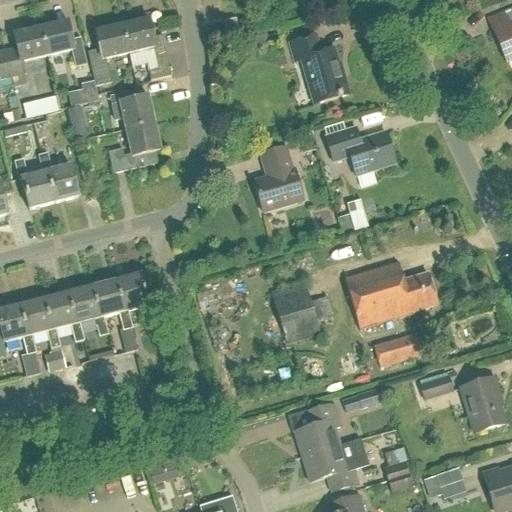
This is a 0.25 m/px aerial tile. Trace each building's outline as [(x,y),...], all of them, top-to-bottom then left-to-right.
[(511,13),(489,24),(506,64),(511,61),(511,13)] [(235,21),(224,23),(225,30),(237,28),(235,21)] [(149,23),(121,29),(128,58),(153,52),(157,71),(147,74),(150,84),(170,80),(161,39),(153,41),(149,23)] [(164,24),(164,34),(181,33),(181,23),(164,24)] [(67,26),(40,32),(46,60),(70,55),(74,71),(86,69),(80,42),(71,44),(67,26)] [(104,63),(128,58),(121,29),(94,36),(98,53),(90,55),(99,95),(107,93),(106,85),(109,84),(104,63)] [(46,60),(40,32),(13,38),(16,52),(4,55),(10,82),(25,79),(22,66),(46,60)] [(320,56),(315,38),(288,46),(294,65),(300,63),(313,108),(349,98),(344,79),(341,80),(333,52),(320,56)] [(0,84),(10,82),(4,55),(0,55),(0,84)] [(27,86),(25,79),(11,82),(13,89),(27,86)] [(93,83),(80,86),(82,92),(84,106),(98,103),(93,83)] [(126,134),(154,127),(148,100),(129,104),(127,96),(110,100),(112,112),(120,110),(126,134)] [(81,110),(68,113),(72,128),(85,125),(81,110)] [(20,122),(18,115),(17,112),(9,114),(12,124),(20,122)] [(154,127),(126,134),(131,158),(123,160),(122,153),(109,156),(114,178),(149,170),(146,157),(160,154),(154,127)] [(359,144),(355,131),(325,140),(333,165),(349,160),(355,179),(395,167),(385,136),(359,144)] [(292,173),(285,150),(259,158),(266,181),(253,185),(262,216),(303,204),(294,173),(292,173)] [(45,176),(52,207),(77,201),(70,170),(50,174),(46,158),(37,160),(41,176),(45,176)] [(27,214),(52,207),(45,176),(41,176),(26,180),(22,164),(13,166),(17,183),(17,185),(20,184),(27,214)] [(363,203),(349,207),(357,233),(371,229),(363,203)] [(403,283),(398,265),(345,280),(345,279),(344,279),(359,333),(361,332),(360,331),(413,316),(413,314),(437,307),(428,276),(403,283)] [(124,315),(128,314),(143,310),(147,327),(156,325),(152,307),(148,308),(141,277),(116,284),(124,315)] [(124,315),(116,284),(92,290),(100,321),(104,320),(119,316),(123,333),(132,331),(128,314),(124,315)] [(308,307),(302,285),(270,294),(286,348),(317,339),(312,322),(330,317),(325,302),(308,307)] [(76,327),(79,326),(95,322),(99,340),(108,337),(104,320),(100,321),(92,290),(68,296),(76,327)] [(68,296),(43,302),(51,334),(55,333),(70,329),(75,346),(83,344),(79,326),(76,327),(68,296)] [(51,334),(43,302),(19,309),(27,340),(31,339),(45,335),(50,352),(59,350),(55,333),(51,334)] [(27,340),(19,309),(0,313),(0,337),(2,346),(21,341),(25,358),(35,356),(31,339),(27,340)] [(134,350),(131,337),(119,340),(122,353),(134,350)] [(419,359),(413,337),(372,349),(378,371),(419,359)] [(58,353),(42,357),(46,374),(63,369),(58,353)] [(25,358),(22,359),(27,381),(41,377),(35,356),(25,358)] [(453,395),(449,379),(418,388),(422,404),(453,395)] [(499,401),(493,381),(460,391),(473,436),(504,426),(497,401),(499,401)] [(339,450),(339,448),(334,432),(340,430),(334,407),(306,416),(311,430),(294,435),(302,461),(339,450)] [(339,450),(302,461),(309,486),(326,481),(331,495),(358,487),(353,472),(366,469),(358,442),(339,448),(339,450)] [(382,472),(385,484),(408,478),(404,465),(382,472)] [(511,511),(511,468),(511,470),(499,475),(498,473),(483,477),(493,507),(507,503),(509,511),(511,511)] [(465,494),(459,471),(435,479),(442,501),(465,494)] [(408,478),(385,484),(389,495),(411,488),(408,478)] [(361,511),(358,498),(328,507),(329,511),(361,511)] [(200,509),(200,511),(235,511),(231,499),(200,509)]
